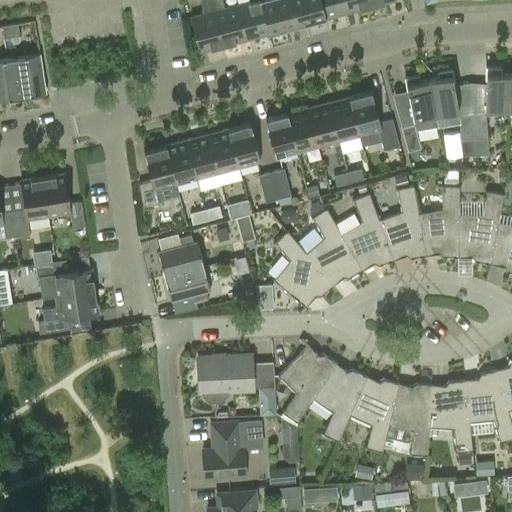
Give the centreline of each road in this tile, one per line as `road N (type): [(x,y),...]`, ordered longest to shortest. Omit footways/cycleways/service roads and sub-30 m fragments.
road 1 (residential): [(166,102),(392,40),(511,29)]
road 2 (residential): [(180,511),(168,340),(340,325)]
road 3 (residential): [(511,309),(483,290),(400,285),(340,325)]
road 4 (residential): [(340,325),(376,354),(417,360),(511,324)]
road 5 (residential): [(134,281),(103,120)]
